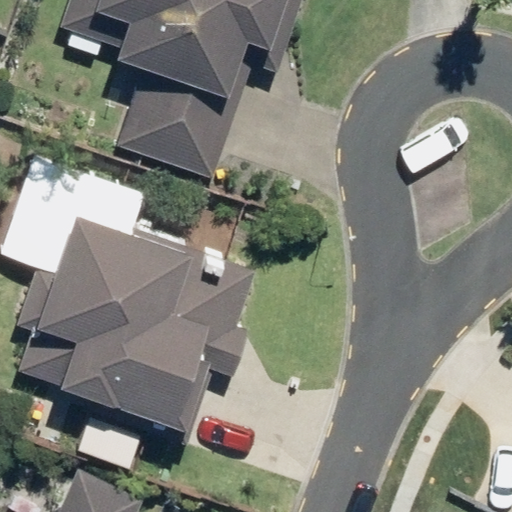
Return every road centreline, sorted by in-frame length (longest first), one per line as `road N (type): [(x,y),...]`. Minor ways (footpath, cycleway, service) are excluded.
road 1 (residential): [(378,131),(386,352)]
road 2 (residential): [(386,352),(330,511)]
road 3 (residential): [(511,81),(485,66),(406,85),(378,131)]
road 4 (residential): [(386,352),(511,247)]
